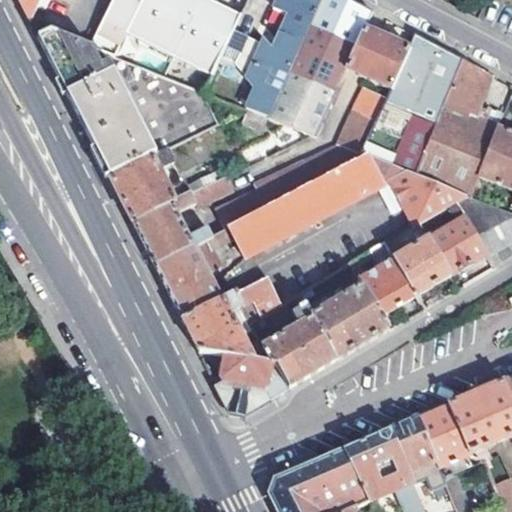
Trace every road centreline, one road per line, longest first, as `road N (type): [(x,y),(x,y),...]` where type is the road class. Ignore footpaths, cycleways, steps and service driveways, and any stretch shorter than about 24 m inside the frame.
road 1 (secondary): [(0,158),(177,489)]
road 2 (secondary): [(154,340),(0,28)]
road 3 (secondary): [(154,340),(105,291),(9,118)]
road 4 (residential): [(300,425),(324,382),(511,271)]
road 5 (residential): [(511,350),(300,425)]
road 6 (secondary): [(214,470),(154,340)]
road 7 (residential): [(511,60),(391,0)]
